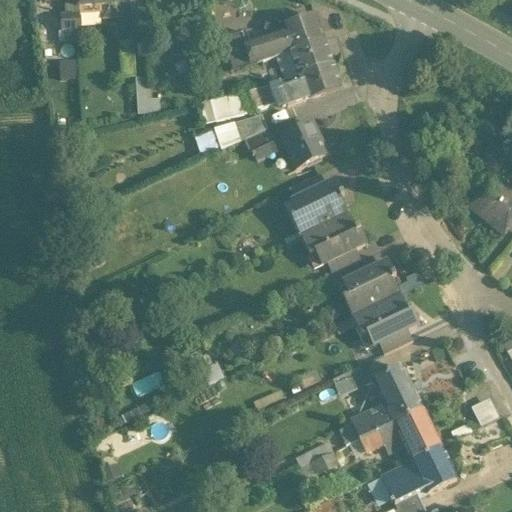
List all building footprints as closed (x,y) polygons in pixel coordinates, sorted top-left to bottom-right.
[(114,0),(77,0),(78,1),(79,17),(102,16),(102,22),(116,21),(114,0)] [(78,1),(66,2),(67,18),(61,18),(62,33),(80,32),(79,17),(78,1)] [(276,23),(265,27),(263,32),(265,40),(247,46),(253,67),(277,59),(290,55),(281,30),(315,18),(282,29),(281,26),(276,23)] [(315,18),(281,30),(290,55),(324,43),(315,18)] [(243,33),(219,41),(231,74),(253,67),(247,46),(243,33)] [(324,43),(290,55),(298,79),(332,66),(324,43)] [(133,44),(119,45),(121,81),(135,80),(133,44)] [(290,55),(277,59),(285,83),(298,79),(290,55)] [(285,83),(270,89),(276,106),(284,103),(287,111),(307,103),(307,104),(341,91),(332,66),(298,79),(285,83)] [(270,88),(250,94),(256,113),(276,106),(270,89),(270,88)] [(153,116),(151,94),(138,94),(140,117),(153,116)] [(239,97),(211,104),(216,124),(244,117),(239,97)] [(262,118),(216,132),(224,152),(267,132),(262,118)] [(313,126),(282,140),(297,173),(328,158),(319,140),(318,141),(311,127),(313,127),(313,126)] [(267,132),(244,143),(250,156),(274,145),(267,132)] [(511,191),(494,177),(468,210),(504,238),(509,232),(511,228),(511,191)] [(320,178),(291,191),(296,202),(325,188),(320,178)] [(325,188),(296,202),(302,215),(291,220),(301,240),(348,217),(341,202),(344,201),(336,183),(325,188)] [(348,217),(301,240),(310,259),(321,254),(327,267),(356,253),(366,247),(358,230),(355,232),(348,217)] [(356,253),(327,267),(332,278),(342,272),(361,264),(356,253)] [(361,264),(342,272),(348,283),(377,269),(372,258),(361,264)] [(377,269),(348,283),(354,296),(343,301),(352,320),(400,298),(392,283),(396,281),(388,264),(377,269)] [(400,298),(352,320),(362,340),(373,335),(379,347),(408,333),(418,328),(410,311),(407,312),(400,298)] [(408,333),(379,347),(384,358),(413,344),(408,333)] [(217,364),(201,372),(208,387),(224,379),(217,364)] [(422,412),(402,369),(372,383),(389,418),(393,426),(422,412)] [(359,370),(332,382),(338,395),(365,382),(359,370)] [(318,373),(300,376),(302,387),(320,383),(318,373)] [(473,411),(481,428),(498,419),(490,402),(473,411)] [(360,442),(366,456),(385,447),(389,456),(389,457),(404,450),(411,464),(441,450),(423,412),(393,426),(360,442)] [(379,416),(354,428),(360,442),(393,426),(389,418),(381,422),(379,416)] [(411,464),(380,479),(396,511),(399,511),(419,503),(417,497),(425,493),(427,498),(457,483),(441,450),(411,464)] [(310,468),(317,480),(340,468),(334,456),(310,468)] [(423,511),(419,503),(399,511),(423,511)]
